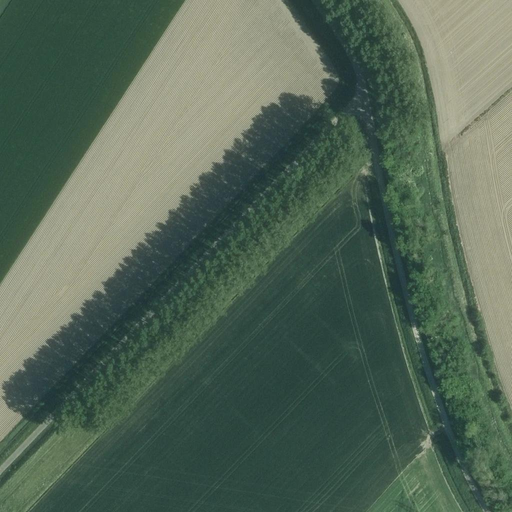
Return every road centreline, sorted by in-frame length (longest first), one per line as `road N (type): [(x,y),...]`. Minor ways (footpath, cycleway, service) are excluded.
road 1 (unclassified): [(0,471),(346,111),(365,106)]
road 2 (unclassified): [(487,511),(434,393),(365,106)]
